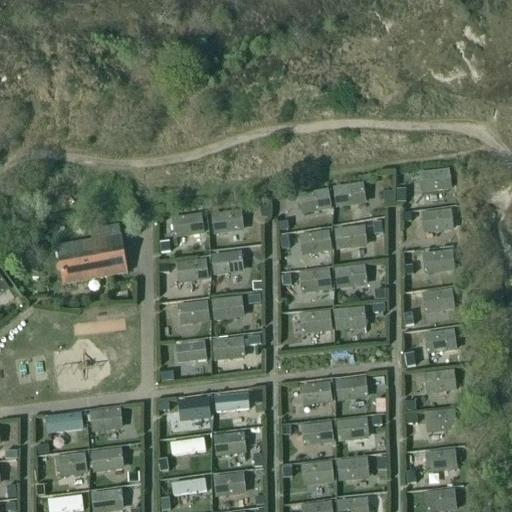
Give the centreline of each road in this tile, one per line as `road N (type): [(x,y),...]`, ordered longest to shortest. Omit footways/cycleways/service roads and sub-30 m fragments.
road 1 (unknown): [(511,165),(474,133),(355,125),(271,133),(165,163),(27,155),(0,172)]
road 2 (unknown): [(270,386),(266,221)]
road 3 (unknown): [(393,365),(390,218)]
road 4 (unknown): [(393,365),(395,511)]
road 5 (unknown): [(270,386),(271,511)]
road 6 (unknown): [(270,386),(393,365)]
